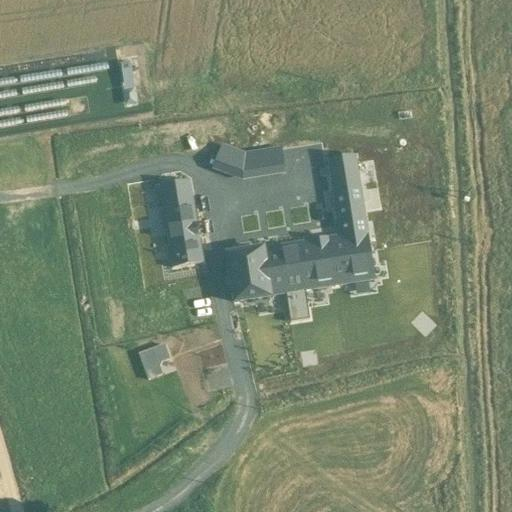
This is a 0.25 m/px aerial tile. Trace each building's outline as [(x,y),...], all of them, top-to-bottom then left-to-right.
[(371,102),(245,121),(247,139),(356,122),(373,120),(371,102)] [(373,120),(356,122),(361,159),(399,154),(394,116),(373,120)] [(356,122),(247,139),(217,143),(222,178),(273,171),(329,164),(354,161),(361,159),(356,122)] [(138,131),(97,137),(101,162),(142,156),(138,131)] [(354,161),(329,164),(332,179),(356,175),(354,161)] [(273,171),(222,178),(222,185),(232,195),(275,189),(273,171)] [(356,175),(332,179),(334,193),(358,188),(356,175)] [(201,182),(188,184),(193,210),(205,208),(201,182)] [(188,184),(161,188),(174,268),(202,263),(193,210),(188,184)] [(358,188),(334,193),(342,239),(295,247),(298,264),(283,266),(288,294),(305,292),(373,281),(358,188)] [(149,204),(107,210),(111,233),(152,227),(149,204)] [(295,247),(262,252),(262,251),(228,257),(235,303),(269,298),(269,297),(286,295),(288,294),(283,266),(298,264),(295,247)] [(377,299),(373,281),(305,292),(309,320),(326,317),(324,308),(377,299)] [(290,323),(309,320),(305,292),(288,294),(286,295),(290,323)]
